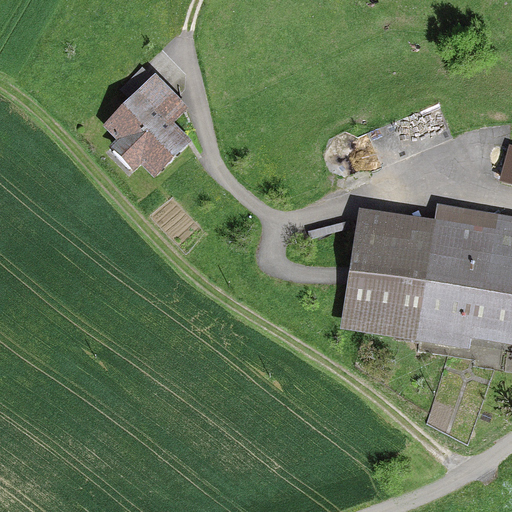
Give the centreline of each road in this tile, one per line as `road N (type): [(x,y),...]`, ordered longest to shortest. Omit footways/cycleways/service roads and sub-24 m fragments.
road 1 (track): [(467,478),(186,269),(68,140),(0,89)]
road 2 (track): [(284,229),(218,169),(190,48),(202,0)]
road 3 (unclassified): [(511,440),(467,478),(389,511)]
